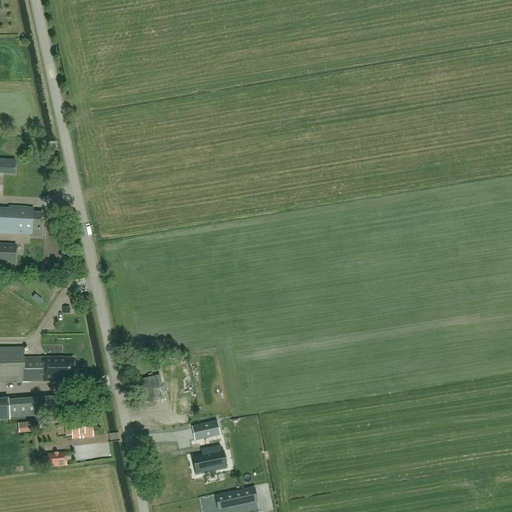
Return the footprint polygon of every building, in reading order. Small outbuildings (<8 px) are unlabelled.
[(11,173),(12,161),(1,160),(1,172),(11,173)] [(26,212),(27,208),(9,207),(8,209),(0,208),(0,232),(30,234),(30,236),(41,237),(42,213),(26,212)] [(0,264),(15,266),(16,246),(0,244),(0,264)] [(23,359),(23,348),(0,348),(0,382),(23,382),(52,382),(52,381),(73,381),(73,359),(63,360),(63,359),(23,359)] [(165,399),(159,375),(135,380),(141,405),(165,399)] [(62,398),(6,403),(8,420),(34,418),(34,415),(63,412),(62,398)] [(38,429),(47,429),(46,424),(49,424),(49,420),(46,420),(46,419),(37,420),(38,429)] [(92,437),(90,419),(70,421),(71,424),(65,424),(66,437),(72,436),(72,439),(92,437)] [(133,439),(149,439),(149,420),(133,420),(133,439)] [(216,421),(201,425),(204,439),(220,435),(216,421)] [(18,424),(19,433),(31,432),(30,423),(18,424)] [(165,455),(170,455),(169,444),(152,446),(154,472),(166,471),(165,455)] [(196,478),(226,471),(222,454),(221,449),(201,453),(202,458),(192,461),(196,478)] [(49,468),(67,466),(65,452),(48,454),(48,456),(44,457),(45,466),(49,465),(49,468)] [(171,478),(160,475),(158,482),(169,485),(171,478)] [(254,488),(226,494),(215,496),(218,511),(230,508),(257,502),(254,488)]
